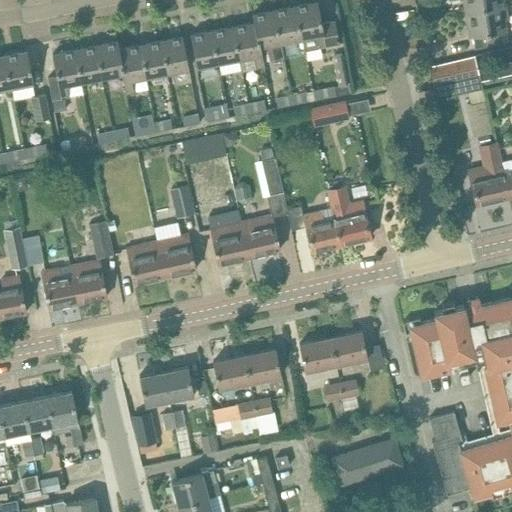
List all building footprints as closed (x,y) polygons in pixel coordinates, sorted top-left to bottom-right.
[(462,0),(465,12),(503,6),(502,6),(501,0),(462,0)] [(317,2),(296,6),(302,39),(301,39),(303,50),(339,43),(335,21),(322,24),(317,2)] [(503,6),(465,12),(469,37),(506,31),(505,20),(508,20),(506,5),(502,6),(503,6)] [(296,6),(274,10),(280,43),(301,39),(302,39),(296,6)] [(252,15),(254,23),(258,47),(260,47),(271,45),(274,59),(283,57),(280,43),(274,10),(252,15)] [(232,27),(239,58),(255,55),(257,67),(264,66),(260,47),(258,47),(254,23),(232,27)] [(218,63),(239,58),(232,27),(211,31),(218,63)] [(197,67),(218,63),(211,31),(190,35),(197,67)] [(182,36),(161,41),(168,72),(189,68),(182,36)] [(118,41),(96,45),(102,78),(122,74),(124,73),(119,49),(118,41)] [(161,41),(140,45),(147,77),(168,72),(161,41)] [(96,45),(74,50),(80,82),(102,78),(96,45)] [(140,45),(119,49),(124,73),(122,74),(126,93),(134,91),(131,80),(147,77),(140,45)] [(80,82),(74,50),(52,54),(57,76),(48,78),(54,112),(66,110),(64,98),(70,96),(67,84),(80,82)] [(27,51),(6,55),(12,87),(33,82),(27,51)] [(342,53),(332,55),(338,86),(348,84),(342,53)] [(6,55),(0,56),(0,88),(12,87),(6,55)] [(430,67),(434,85),(479,74),(475,57),(430,67)] [(511,78),(511,61),(479,69),(482,85),(511,78)] [(312,90),(314,100),(336,95),(334,85),(312,90)] [(291,94),(293,104),(309,101),(307,91),(291,94)] [(31,97),(36,122),(50,119),(45,94),(31,97)] [(293,104),(291,94),(275,98),(277,107),(293,104)] [(485,99),(466,103),(474,137),(492,133),(485,99)] [(264,100),(248,103),(250,113),(266,110),(264,100)] [(229,117),(227,107),(226,102),(223,103),(223,105),(220,106),(220,109),(205,112),(207,121),(229,117)] [(347,118),(344,102),(310,109),(314,125),(347,118)] [(248,103),(227,107),(229,117),(250,113),(248,103)] [(137,116),(139,125),(154,122),(153,113),(137,116)] [(183,116),(185,126),(199,123),(197,113),(183,116)] [(171,119),(155,122),(157,131),(172,128),(171,119)] [(141,135),(157,131),(155,122),(154,122),(139,125),(141,135)] [(127,127),(112,130),(114,140),(129,137),(127,127)] [(98,144),(114,140),(112,130),(96,133),(98,144)] [(184,138),(187,160),(227,156),(224,133),(184,138)] [(489,135),(478,137),(479,143),(490,141),(489,135)] [(60,143),(62,151),(86,146),(84,136),(62,141),(62,142),(60,143)] [(508,197),(495,141),(477,145),(483,167),(469,170),(477,205),(508,197)] [(497,141),(495,141),(508,197),(511,196),(511,160),(502,163),(497,141)] [(24,148),(26,158),(48,154),(46,144),(24,148)] [(24,148),(2,152),(4,162),(26,158),(24,148)] [(282,192),(274,157),(273,158),(271,148),(260,150),(262,160),(261,160),(268,195),(282,192)] [(80,161),(72,177),(85,183),(93,167),(80,161)] [(187,184),(171,188),(177,216),(193,213),(187,184)] [(345,188),(329,191),(340,245),(370,238),(361,201),(348,204),(345,188)] [(340,245),(329,191),(328,192),(332,209),(331,210),(332,217),(323,219),(321,212),(303,216),(311,251),(340,245)] [(272,215),(241,222),(249,256),(280,249),(272,215)] [(105,220),(89,224),(96,256),(112,252),(105,220)] [(179,220),(157,226),(160,237),(182,231),(179,220)] [(249,256),(241,222),(210,229),(218,264),(249,256)] [(43,262),(37,235),(22,239),(27,265),(43,262)] [(188,235),(157,241),(165,276),(196,269),(188,235)] [(165,276),(157,241),(147,243),(147,244),(126,249),(134,283),(165,276)] [(27,264),(25,256),(13,259),(14,267),(27,264)] [(77,302),(107,296),(100,260),(70,266),(72,276),(77,302)] [(77,302),(72,276),(62,278),(60,269),(41,272),(48,308),(77,302)] [(3,291),(0,291),(0,316),(26,312),(20,277),(1,280),(3,291)] [(511,297),(477,306),(477,307),(465,310),(464,305),(434,312),(436,319),(419,323),(421,328),(410,330),(420,377),(450,370),(448,361),(475,354),(472,341),(481,339),(487,365),(484,366),(497,423),(509,420),(511,432),(511,434),(460,449),(459,444),(463,443),(454,411),(429,418),(435,440),(431,441),(447,495),(470,488),(473,498),(491,493),(492,498),(511,492),(511,489),(511,487),(511,486),(511,297)] [(362,331),(330,337),(336,364),(367,357),(362,331)] [(336,364),(330,337),(299,344),(304,370),(336,364)] [(275,349),(244,355),(250,382),(281,375),(275,349)] [(250,382),(244,355),(213,361),(218,388),(250,382)] [(466,363),(456,365),(460,379),(470,377),(466,363)] [(187,367),(164,372),(169,400),(194,395),(188,365),(187,366),(187,367)] [(169,400),(164,372),(140,376),(140,375),(139,375),(145,406),(146,405),(146,404),(169,400)] [(356,380),(340,383),(343,397),(359,394),(356,380)] [(340,383),(324,387),(327,400),(343,397),(340,383)] [(72,391),(47,396),(55,434),(70,431),(73,446),(82,445),(77,420),(78,419),(72,391)] [(47,396),(23,401),(28,430),(52,425),(54,434),(55,434),(47,396)] [(272,412),(269,397),(253,400),(256,416),(259,434),(278,431),(275,418),(273,411),(272,412)] [(256,416),(253,400),(237,403),(240,419),(256,416)] [(24,456),(34,454),(30,438),(28,430),(23,401),(0,405),(0,415),(4,435),(6,445),(21,442),(24,456)] [(184,426),(181,410),(172,412),(174,428),(177,438),(185,436),(182,426),(184,426)] [(166,429),(174,428),(172,412),(162,414),(166,429)] [(139,445),(150,443),(155,442),(149,413),(133,416),(139,445)] [(166,455),(178,452),(173,429),(161,431),(166,455)] [(200,436),(203,453),(217,450),(213,434),(200,436)] [(40,436),(30,438),(34,454),(43,452),(40,436)] [(332,457),(340,484),(403,465),(394,438),(332,457)] [(150,443),(139,445),(140,451),(152,449),(150,443)] [(275,457),(278,469),(289,466),(286,454),(275,457)] [(270,472),(266,455),(256,458),(260,474),(270,472)] [(172,481),(178,505),(208,498),(204,485),(216,481),(213,470),(172,481)] [(40,479),(41,489),(42,493),(59,490),(57,476),(40,479)] [(279,504),(275,488),(265,491),(269,507),(279,504)] [(96,511),(94,498),(65,504),(62,501),(43,505),(44,511),(96,511)] [(178,505),(179,511),(211,511),(208,498),(178,505)]
